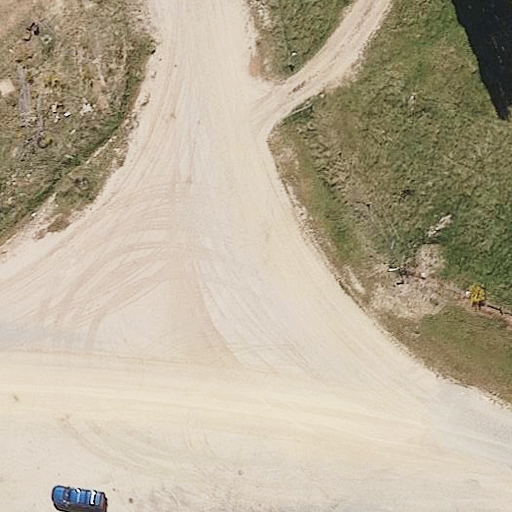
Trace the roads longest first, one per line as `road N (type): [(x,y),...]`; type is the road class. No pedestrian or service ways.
road 1 (unclassified): [(200,0),(259,371)]
road 2 (unclassified): [(259,371),(511,463)]
road 3 (unclassified): [(0,351),(259,371)]
